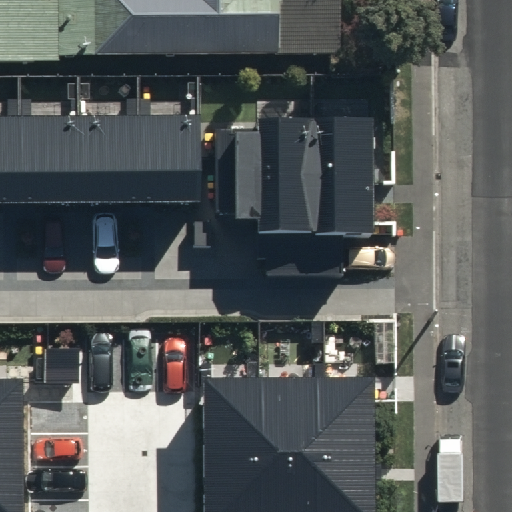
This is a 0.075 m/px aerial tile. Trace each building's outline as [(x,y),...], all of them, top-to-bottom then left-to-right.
[(0,0),(0,58),(59,58),(59,51),(334,51),(334,0),(0,0)] [(198,122),(0,122),(0,207),(198,207),(198,122)] [(373,125),(218,126),(218,222),(259,222),(259,237),(373,237),(373,125)] [(33,264),(0,263),(0,307),(33,307),(33,264)] [(27,511),(27,400),(0,400),(0,511),(27,511)] [(322,511),(321,401),(264,402),(265,511),(322,511)] [(378,511),(377,401),(321,401),(322,511),(378,511)] [(265,511),(264,402),(208,402),(209,511),(265,511)]
